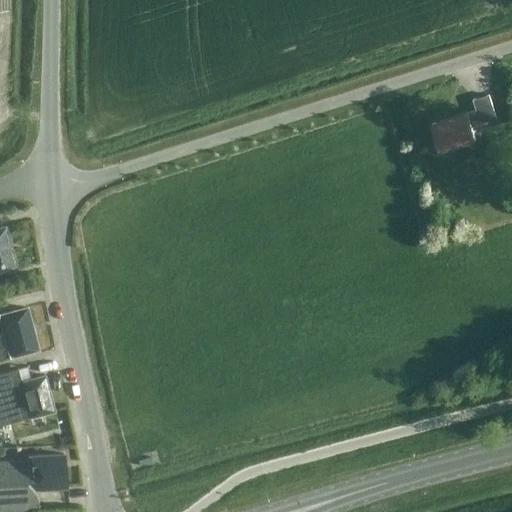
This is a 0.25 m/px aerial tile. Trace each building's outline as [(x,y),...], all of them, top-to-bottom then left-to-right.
[(496,118),(489,94),(473,99),(476,110),(432,124),(440,150),(476,139),(471,126),(496,118)] [(0,226),(0,272),(16,268),(5,226),(0,226)] [(0,358),(38,349),(26,307),(0,314),(0,326),(2,333),(0,333),(0,358)] [(43,413),(54,410),(44,374),(20,381),(17,368),(0,372),(0,424),(28,417),(31,426),(36,429),(43,427),(45,422),(43,413)] [(63,453),(31,455),(27,455),(28,460),(0,462),(0,509),(38,507),(36,489),(66,487),(63,453)]
